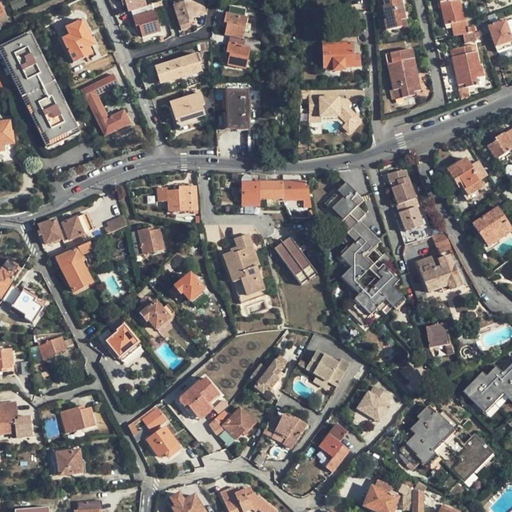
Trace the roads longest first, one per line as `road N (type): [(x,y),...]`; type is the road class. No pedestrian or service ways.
road 1 (residential): [(511,98),(357,158),(296,166),(165,162)]
road 2 (residential): [(20,221),(154,492)]
road 3 (residential): [(154,492),(251,468),(300,504),(335,502),(345,511)]
road 4 (residential): [(165,162),(107,178),(20,221)]
